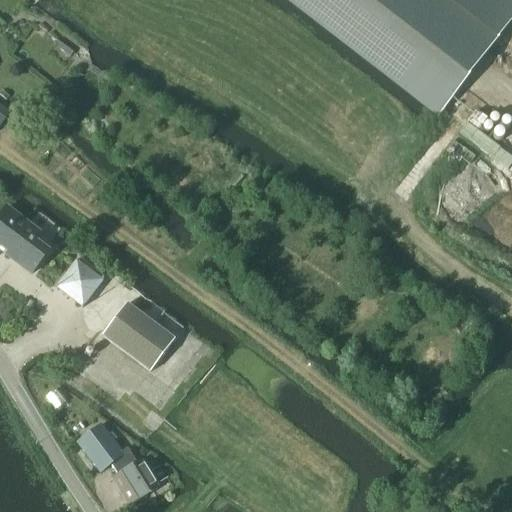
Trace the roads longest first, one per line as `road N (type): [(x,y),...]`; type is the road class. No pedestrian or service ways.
road 1 (track): [(437,229),(80,0)]
road 2 (tertiary): [(92,511),(0,361)]
road 3 (track): [(401,0),(486,64),(511,64)]
